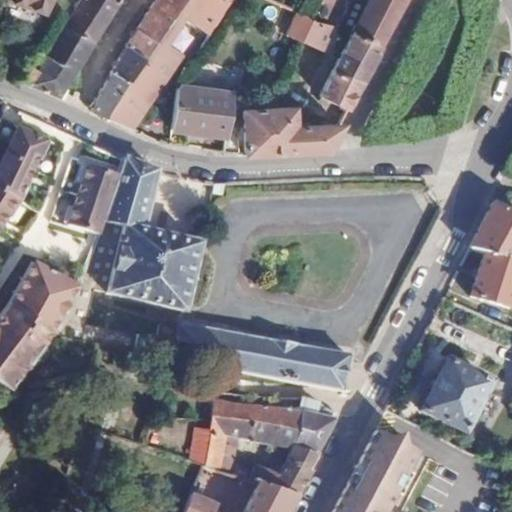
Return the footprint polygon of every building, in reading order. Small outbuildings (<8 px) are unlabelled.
[(3,0),(3,1),(45,14),(49,0),(3,0)] [(28,65),(17,80),(59,98),(65,89),(61,87),(114,0),(78,0),(37,68),(28,65)] [(154,0),(124,43),(85,109),(102,117),(155,35),(177,0),(154,0)] [(177,0),(155,35),(102,117),(129,130),(186,43),(197,49),(224,0),(177,0)] [(376,47),(399,0),(350,0),(337,27),(348,33),(376,47)] [(306,21),(289,13),(281,32),(297,40),(306,21)] [(306,21),(297,40),(317,50),(329,26),(308,16),(306,21)] [(316,95),(343,110),(376,47),(348,33),(316,95)] [(171,89),(166,131),(222,136),(226,94),(171,89)] [(240,109),(241,154),(321,150),(334,125),(290,128),(288,107),(240,109)] [(0,319),(7,311),(31,268),(74,291),(85,268),(96,238),(65,227),(66,226),(60,224),(66,208),(69,209),(79,184),(74,182),(79,167),(84,169),(85,167),(116,178),(121,165),(18,117),(17,117),(11,129),(40,143),(40,145),(43,146),(36,162),(32,160),(20,185),(25,187),(7,220),(2,218),(0,221),(0,319)] [(0,221),(2,218),(7,220),(25,187),(20,185),(32,160),(36,162),(43,146),(40,145),(40,143),(11,129),(5,143),(0,140),(0,221)] [(122,160),(121,165),(116,178),(96,238),(85,268),(74,291),(50,334),(338,394),(346,359),(174,323),(173,330),(154,326),(151,337),(79,324),(91,290),(178,311),(194,245),(137,230),(151,171),(122,160)] [(96,238),(116,178),(85,167),(84,169),(79,167),(74,182),(79,184),(69,209),(66,208),(60,224),(66,226),(65,227),(96,238)] [(221,185),(209,185),(208,193),(219,193),(221,185)] [(511,217),(490,206),(465,251),(479,255),(511,265),(511,217)] [(511,265),(479,255),(467,298),(508,310),(511,294),(511,265)] [(7,311),(0,319),(0,388),(6,393),(50,334),(74,291),(31,268),(7,311)] [(445,363),(418,412),(459,434),(486,385),(445,363)] [(313,454),(331,420),(312,417),(315,404),(300,400),(297,414),(282,413),(273,448),(290,451),(313,454)] [(210,425),(209,438),(236,443),(273,448),(282,413),(214,404),(210,425)] [(383,511),(394,492),(402,478),(415,455),(402,448),(396,436),(386,440),(372,432),(328,511),(383,511)] [(193,436),(186,461),(204,467),(207,456),(209,438),(193,436)] [(236,443),(209,438),(207,456),(233,461),(236,443)] [(303,468),(313,454),(290,451),(285,461),(303,468)] [(207,456),(204,467),(230,475),(233,461),(207,456)] [(310,472),(303,468),(285,461),(280,469),(270,468),(268,471),(253,466),(251,473),(248,481),(257,484),(295,497),(310,472)] [(230,475),(204,467),(198,482),(222,492),(230,475)] [(243,470),(239,478),(248,481),(251,473),(243,470)] [(406,481),(402,478),(394,492),(398,495),(406,481)] [(285,511),(295,497),(257,484),(240,511),(210,511),(206,510),(210,500),(194,493),(185,511),(285,511)]
